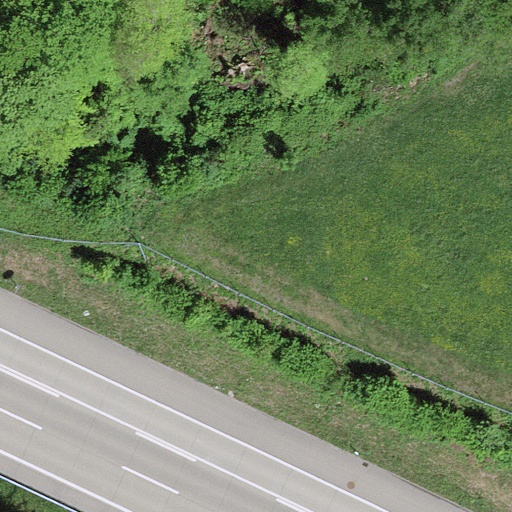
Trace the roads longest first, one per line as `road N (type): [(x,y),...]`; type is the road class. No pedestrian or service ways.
road 1 (motorway): [(258,511),(0,366)]
road 2 (motorway): [(219,511),(0,408)]
